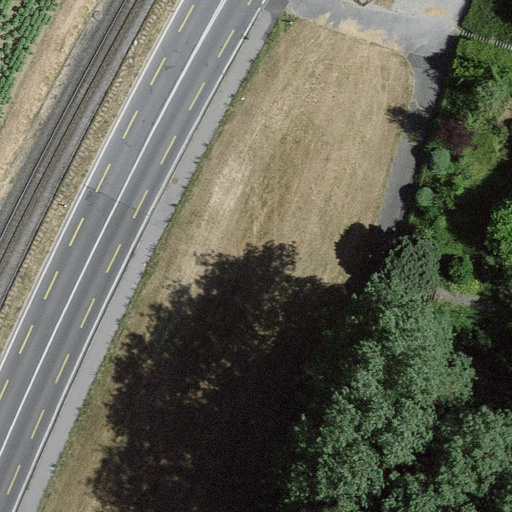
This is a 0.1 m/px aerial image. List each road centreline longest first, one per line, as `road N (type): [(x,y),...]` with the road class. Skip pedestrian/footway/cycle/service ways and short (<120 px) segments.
road 1 (primary): [(225,0),(100,236),(0,456)]
road 2 (unknown): [(304,0),(428,52),(353,320)]
